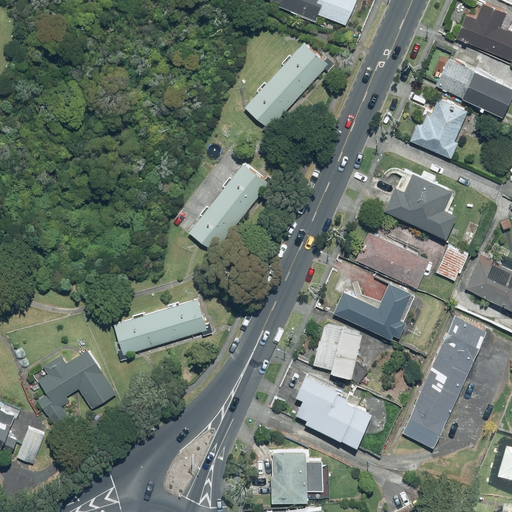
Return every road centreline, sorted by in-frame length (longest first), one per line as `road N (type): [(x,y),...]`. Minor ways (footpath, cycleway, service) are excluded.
road 1 (primary): [(410,0),(250,358)]
road 2 (primary): [(59,511),(210,396)]
road 3 (primary): [(152,501),(154,472),(210,396)]
